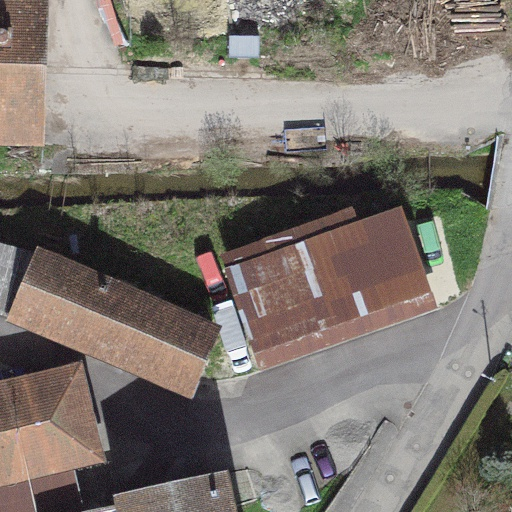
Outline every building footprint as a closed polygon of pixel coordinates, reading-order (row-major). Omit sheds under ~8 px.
[(0,0),(0,140),(32,142),(37,1),(28,1),(28,0),(0,0)] [(400,216),(230,275),(258,356),(428,297),(400,216)] [(0,313),(9,316),(12,317),(34,258),(0,249),(0,313)] [(188,391),(214,333),(34,258),(12,317),(188,391)] [(0,480),(68,464),(48,380),(0,391),(0,480)] [(221,511),(217,487),(95,511),(221,511)]
